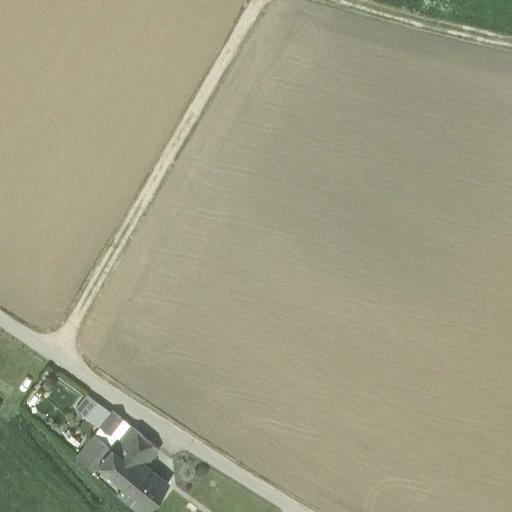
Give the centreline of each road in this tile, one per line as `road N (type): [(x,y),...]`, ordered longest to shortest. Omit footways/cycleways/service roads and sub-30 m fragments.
road 1 (track): [(254,0),(48,349)]
road 2 (unclassified): [(0,318),(300,511)]
road 3 (track): [(511,40),(321,0)]
